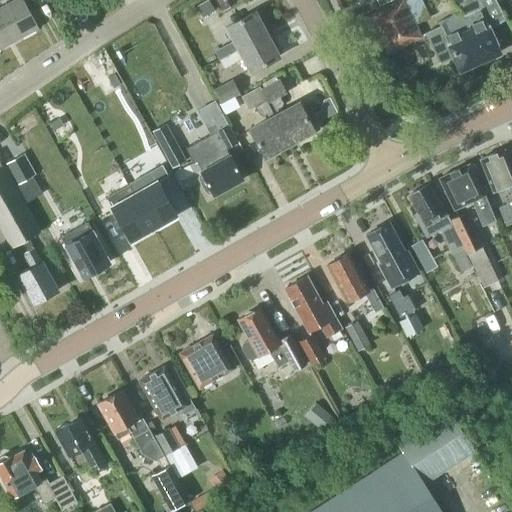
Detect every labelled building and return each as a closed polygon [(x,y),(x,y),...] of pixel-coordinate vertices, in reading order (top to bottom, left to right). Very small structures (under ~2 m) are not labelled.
[(0,23),(10,42),(37,28),(21,0),(15,0),(0,8),(0,23)] [(215,10),(209,0),(207,0),(196,6),(202,17),(215,10)] [(217,0),(223,9),(235,2),(234,0),(217,0)] [(363,0),(365,1),(367,0),(372,0),(377,9),(397,0),(363,0)] [(388,52),(421,37),(403,0),(401,0),(371,15),(388,52)] [(490,29),(496,26),(506,21),(494,0),(450,0),(461,12),(438,23),(440,28),(426,35),(440,64),(455,57),(461,70),(498,52),(495,45),(497,44),(490,29)] [(225,57),(266,34),(254,12),(226,27),(236,44),(231,47),(229,43),(220,48),(224,56),(225,57)] [(0,47),(10,42),(0,23),(0,47)] [(250,71),(278,56),(266,34),(225,57),(224,56),(218,59),(223,68),(239,60),(237,56),(241,54),(250,71)] [(115,74),(108,78),(113,88),(120,84),(115,74)] [(240,94),(232,79),(212,89),(220,104),(240,94)] [(289,144),(314,131),(298,102),(278,113),(276,108),(280,106),(281,102),(278,95),(284,92),(278,79),(259,89),(265,99),(289,144)] [(265,99),(259,89),(258,86),(240,96),(247,110),(254,106),(258,114),(263,115),(267,113),(269,118),(250,129),(265,157),(289,144),(265,99)] [(98,97),(94,91),(84,96),(88,103),(98,97)] [(337,113),(333,104),(329,97),(323,101),(320,107),(326,118),(337,113)] [(63,125),(59,118),(49,124),(53,131),(63,125)] [(201,171),(205,180),(203,182),(202,185),(206,193),(209,194),(212,192),(213,195),(243,179),(226,149),(238,143),(226,121),(203,133),(204,136),(185,147),(194,163),(197,161),(202,171),(201,171)] [(166,123),(152,131),(171,168),(186,160),(166,123)] [(511,171),(503,149),(480,159),(493,191),(507,186),(511,195),(504,198),(507,204),(500,206),(499,209),(505,222),(507,223),(511,221),(511,171)] [(17,185),(32,176),(20,155),(5,164),(17,185)] [(469,164),(439,178),(454,209),(472,201),(480,218),(492,212),(469,164)] [(28,238),(40,231),(24,202),(15,186),(3,165),(0,166),(0,227),(12,248),(18,244),(23,253),(34,248),(28,238)] [(32,176),(17,185),(15,186),(24,202),(40,192),(32,176)] [(128,185),(153,229),(175,216),(156,180),(134,192),(130,184),(128,185)] [(429,183),(408,196),(415,209),(412,211),(414,216),(419,224),(426,237),(440,229),(447,243),(452,253),(463,247),(458,237),(446,213),(429,183)] [(153,229),(128,185),(106,197),(131,241),(153,229)] [(498,281),(465,211),(450,219),(482,288),(498,281)] [(60,237),(82,277),(109,262),(87,222),(60,237)] [(389,222),(365,235),(381,263),(378,264),(390,286),(418,271),(407,249),(404,250),(397,236),(389,222)] [(463,247),(452,253),(461,272),(472,266),(463,247)] [(33,304),(57,290),(42,262),(41,262),(34,248),(23,253),(31,267),(18,275),(33,304)] [(349,253),(327,264),(347,302),(364,292),(375,312),(383,307),(372,288),(369,290),(349,253)] [(435,264),(428,253),(418,258),(425,270),(435,264)] [(308,331),(320,325),(327,336),(342,328),(327,300),(322,303),(306,276),(285,288),(308,331)] [(407,294),(403,297),(399,290),(388,296),(399,318),(415,310),(407,294)] [(247,358),(252,359),(268,350),(277,367),(288,361),(293,371),(306,364),(289,334),(277,341),(259,308),(238,320),(248,339),(242,343),(241,348),(247,358)] [(414,315),(400,322),(406,335),(421,329),(414,315)] [(344,326),(357,351),(369,344),(356,320),(344,326)] [(212,334),(179,353),(199,388),(232,369),(212,334)] [(298,342),(312,365),(325,357),(312,334),(298,342)] [(164,366),(139,380),(160,419),(180,408),(183,414),(194,408),(188,398),(183,401),(164,366)] [(397,390),(394,385),(386,382),(380,385),(386,396),(397,390)] [(163,456),(148,429),(140,415),(137,417),(122,389),(97,403),(117,439),(130,432),(142,454),(155,460),(163,456)] [(337,420),(320,406),(309,420),(325,434),(337,420)] [(441,511),(423,483),(474,451),(449,414),(398,446),(402,452),(309,511),(441,511)] [(79,417),(56,430),(78,470),(90,463),(93,470),(105,463),(96,447),(97,446),(91,434),(89,435),(79,417)] [(185,444),(179,447),(168,427),(154,435),(178,478),(198,467),(185,444)] [(62,509),(77,501),(63,476),(49,484),(46,478),(41,481),(36,471),(41,468),(35,457),(29,460),(23,450),(11,456),(5,459),(3,455),(0,457),(0,474),(13,497),(35,484),(45,502),(55,496),(62,509)] [(189,501),(169,464),(150,475),(170,511),(189,501)] [(233,485),(221,469),(208,479),(220,494),(233,485)] [(114,511),(110,503),(92,511),(114,511)]
